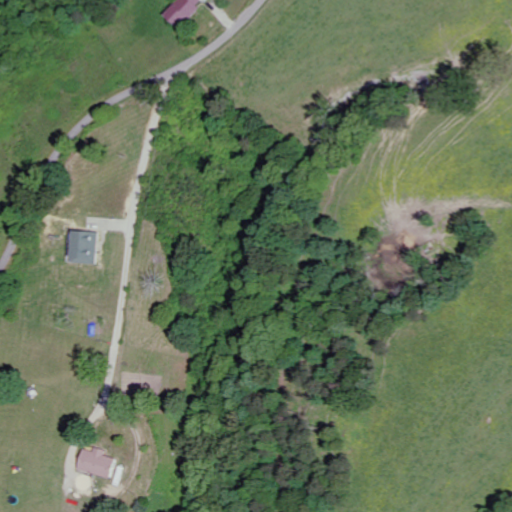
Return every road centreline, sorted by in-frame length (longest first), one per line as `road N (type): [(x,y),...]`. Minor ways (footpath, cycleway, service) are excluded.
road 1 (residential): [(264,0),(208,55),(109,107),(76,135),(36,192),(0,275)]
road 2 (residential): [(137,94),(139,169),(121,277),(52,394)]
